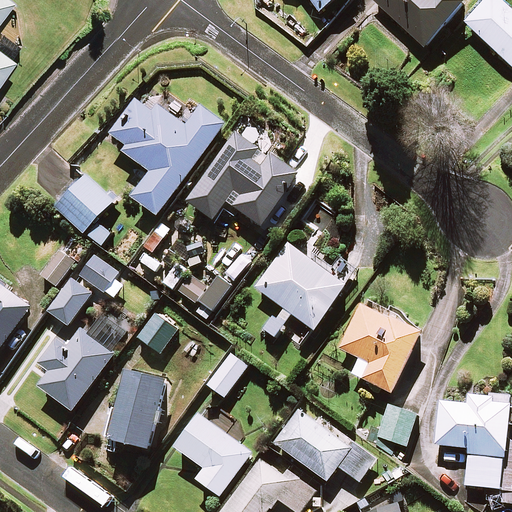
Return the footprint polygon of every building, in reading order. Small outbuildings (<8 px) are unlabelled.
[(0,0),(0,83),(15,63),(0,52),(0,22),(13,4),(7,0),(0,0)] [(336,0),(309,0),(319,13),(336,0)] [(462,5),(456,0),(371,0),(423,47),(462,5)] [(511,12),(498,0),(485,0),(464,24),(511,68),(511,12)] [(186,127),(142,94),(111,136),(127,148),(123,153),(150,173),(132,198),(157,217),(226,125),(201,107),(186,127)] [(299,176),(237,132),(187,203),(213,222),(226,203),(262,228),(299,176)] [(114,201),(86,175),(56,208),(84,234),(114,201)] [(111,235),(98,225),(89,236),(101,247),(111,235)] [(206,257),(200,241),(183,247),(189,263),(206,257)] [(346,285),(288,244),(256,290),(283,308),(266,332),(276,339),(292,316),(314,331),(346,285)] [(75,263),(58,251),(41,277),(58,288),(75,263)] [(118,273),(94,257),(81,277),(115,299),(123,286),(114,280),(118,273)] [(209,288),(192,274),(177,293),(194,307),(209,288)] [(231,288),(219,279),(201,303),(212,312),(231,288)] [(92,294),(72,280),(50,314),(70,327),(92,294)] [(0,350),(29,311),(0,289),(0,350)] [(421,333),(361,305),(340,350),(360,359),(352,375),(391,394),(421,333)] [(178,330),(156,314),(138,339),(161,355),(178,330)] [(128,331),(114,322),(102,340),(115,349),(128,331)] [(116,354),(82,329),(75,337),(64,329),(38,364),(49,372),(38,386),(73,412),(116,354)] [(248,367),(232,355),(208,386),(225,398),(248,367)] [(167,381),(126,371),(109,440),(149,451),(167,381)] [(468,449),(465,486),(490,488),(504,490),(504,496),(487,494),(486,502),(511,504),(511,408),(509,408),(510,397),(470,394),(469,405),(440,403),(437,446),(468,449)] [(417,416),(389,406),(378,437),(406,447),(417,416)] [(374,462),(300,409),(275,445),(327,482),(338,467),(359,483),(374,462)] [(252,454),(199,416),(175,448),(205,469),(197,481),(221,497),(252,454)] [(278,471),(262,459),(222,511),(268,511),(278,499),(294,511),(301,511),(316,491),(282,465),(278,471)]
